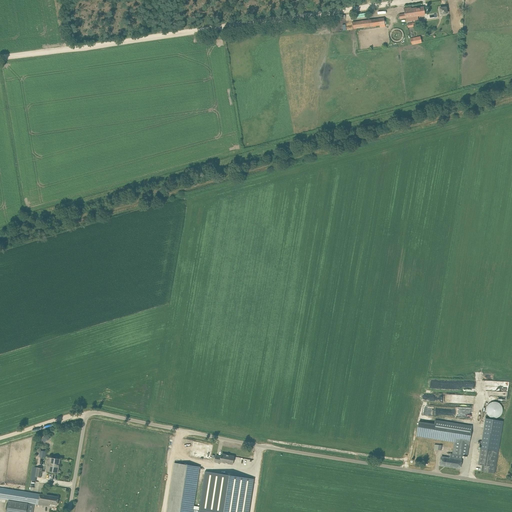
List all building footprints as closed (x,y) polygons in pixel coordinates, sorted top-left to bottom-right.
[(411,7),(404,8),(406,22),(418,20),(418,16),(424,15),(423,7),(411,9),(411,7)] [(384,18),(371,20),(372,27),(385,25),(384,18)] [(364,28),(363,20),(352,22),(353,28),(353,29),(364,28)] [(482,381),(482,391),(507,391),(507,381),(482,381)] [(486,412),(487,414),(489,416),(491,418),(494,418),(496,418),(499,417),(501,415),(502,413),(502,412),(502,409),(502,407),(501,405),(500,404),(497,402),(495,402),(492,402),(489,403),(487,405),(486,408),(486,410),(486,412)] [(503,421),(485,418),(478,464),(482,465),(481,471),(494,474),(503,421)] [(452,450),(451,453),(450,453),(450,457),(441,456),(440,465),(460,468),(462,455),(467,456),(468,451),(471,425),(435,419),(432,439),(454,443),(453,450),(452,450)] [(190,456),(210,460),(213,445),(193,441),(190,456)] [(222,454),(221,456),(216,455),(215,462),(221,464),(221,463),(232,465),(234,456),(222,454)] [(60,459),(50,458),(49,466),(48,466),(47,471),(57,472),(60,459)] [(175,463),(166,511),(192,511),(198,474),(205,475),(205,472),(206,467),(202,466),(175,463)] [(37,476),(41,477),(42,469),(33,467),(30,480),(36,481),(37,476)] [(248,511),(254,479),(205,472),(205,475),(198,511),(248,511)] [(0,487),(0,499),(8,500),(6,511),(26,511),(28,503),(34,504),(44,505),(49,506),(49,504),(57,505),(58,497),(53,496),(0,487)]
